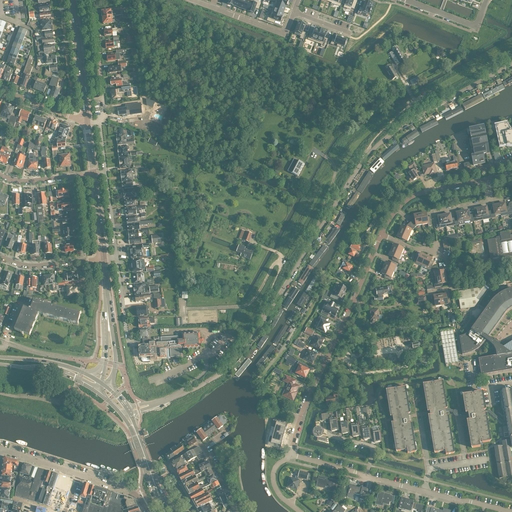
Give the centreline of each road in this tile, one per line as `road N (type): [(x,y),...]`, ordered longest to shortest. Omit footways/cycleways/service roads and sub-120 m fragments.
road 1 (unclassified): [(129,411),(212,379),(241,354),(366,155),(396,129),(511,65)]
road 2 (residential): [(290,455),(381,235)]
road 3 (residential): [(510,511),(366,477)]
road 4 (residential): [(117,256),(100,115)]
road 5 (residential): [(22,455),(135,493),(148,511)]
road 6 (residential): [(429,291),(452,287),(444,258),(381,235)]
